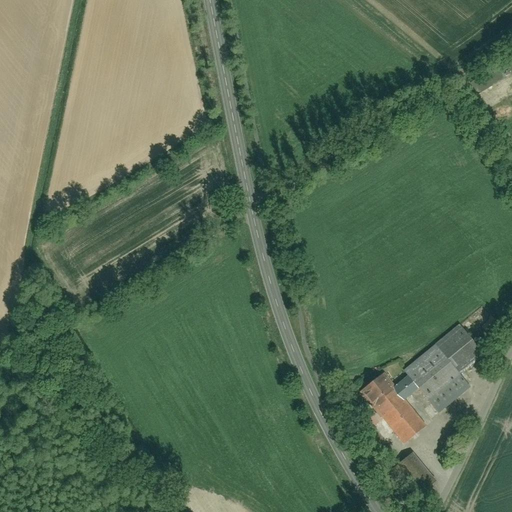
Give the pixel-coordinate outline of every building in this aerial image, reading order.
[(496,320),(482,309),(472,322),(486,332),(496,320)] [(461,372),(485,353),(465,326),(440,344),(461,372)] [(435,411),(470,385),(461,372),(440,344),(405,370),(411,378),(419,389),(435,411)] [(387,373),(365,389),(404,443),(427,426),(407,399),(398,387),(387,373)] [(398,387),(407,399),(419,389),(411,378),(398,387)]
